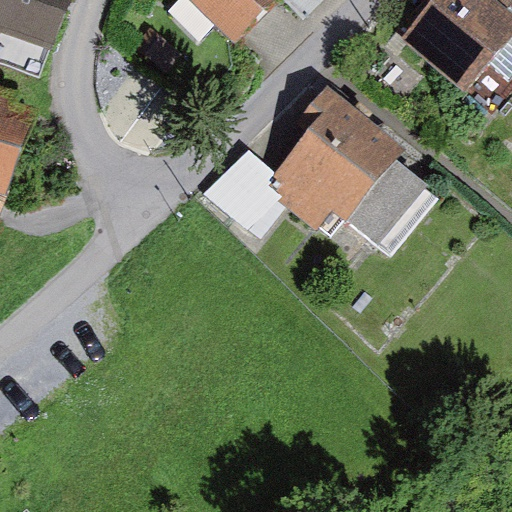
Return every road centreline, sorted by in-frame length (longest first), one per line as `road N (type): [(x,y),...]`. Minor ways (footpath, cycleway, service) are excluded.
road 1 (track): [(363,0),(250,129),(144,206)]
road 2 (track): [(144,206),(98,160),(77,105),(82,41),(101,0)]
road 3 (track): [(144,206),(67,291),(0,346)]
